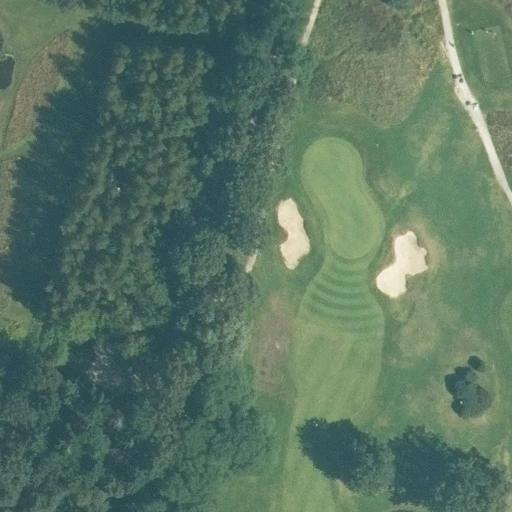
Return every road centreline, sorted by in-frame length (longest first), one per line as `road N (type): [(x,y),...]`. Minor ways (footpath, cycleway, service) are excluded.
road 1 (track): [(150,511),(245,117),(264,48),(290,0)]
road 2 (track): [(202,296),(236,286),(249,263),(317,0)]
road 3 (track): [(441,0),(462,87),(511,200)]
